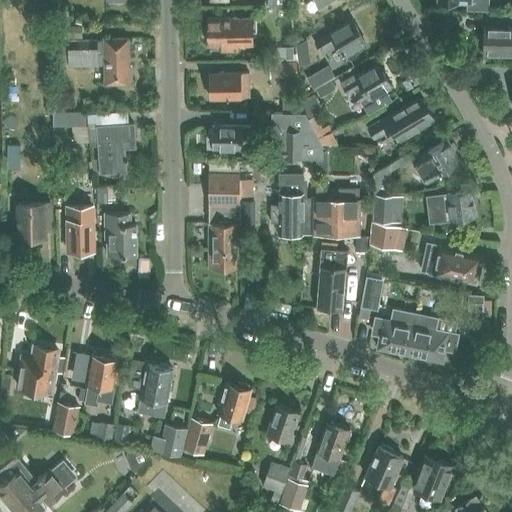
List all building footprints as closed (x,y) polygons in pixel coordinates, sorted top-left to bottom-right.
[(438,0),(438,2),(471,3),(470,10),(488,10),(488,0),(438,0)] [(352,16),(328,29),(329,31),(336,43),(343,54),(366,40),(352,16)] [(207,44),(221,44),(221,51),(238,51),(238,46),(252,46),(251,31),(255,31),(255,18),(207,18),(207,44)] [(511,55),(511,25),(484,25),(483,55),(511,55)] [(81,26),(57,26),(57,38),(81,38),(81,26)] [(329,31),(314,40),(321,52),(336,43),(329,31)] [(104,66),(104,83),(129,83),(128,38),(103,39),(67,41),(69,67),(104,66)] [(307,38),(296,45),(298,64),(310,62),(307,38)] [(278,49),(280,58),(291,57),(291,49),(278,49)] [(297,76),(296,60),(269,61),(270,77),(297,76)] [(357,77),(343,86),(345,90),(348,94),(354,90),(362,103),(368,113),(391,99),(385,89),(391,85),(385,75),(378,64),(356,77),(357,77)] [(210,72),(210,98),(249,98),(249,72),(210,72)] [(401,82),(406,90),(412,87),(407,78),(401,82)] [(330,79),(315,88),(316,89),(320,97),(336,87),(330,79)] [(8,97),(16,97),(16,86),(8,86),(8,97)] [(303,101),(312,116),(314,115),(322,110),(314,95),(303,101)] [(282,111),(303,111),(302,97),(282,97),(282,111)] [(388,130),(395,141),(407,134),(408,136),(417,130),(416,128),(433,118),(421,97),(382,120),(369,128),(375,138),(388,130)] [(53,111),(53,126),(84,126),(84,111),(53,111)] [(271,112),(271,157),(316,158),(322,158),(322,151),(322,146),(317,136),(308,118),(305,112),(271,112)] [(312,116),(308,118),(317,136),(323,133),(321,128),(314,115),(312,116)] [(89,127),(90,145),(98,145),(100,170),(126,168),(125,148),(135,147),(134,123),(96,126),(89,127)] [(252,126),(243,126),(239,125),(212,125),(212,148),(241,148),(241,139),(252,139),(252,126)] [(318,137),(322,145),(338,146),(331,133),(318,137)] [(423,153),(424,154),(413,161),(425,181),(436,175),(458,162),(446,140),(423,153)] [(13,145),(8,146),(8,157),(20,157),(20,145),(13,145)] [(316,158),(316,173),(327,172),(327,151),(322,151),(322,158),(316,158)] [(375,195),(377,195),(390,196),(390,172),(399,166),(400,167),(409,162),(404,153),(372,172),(372,192),(375,192),(375,195)] [(239,203),(239,172),(240,172),(240,160),(209,160),(209,268),(236,267),(236,223),(240,223),(240,213),(241,207),(241,203),(239,203)] [(240,178),(240,172),(239,172),(239,203),(241,203),(252,203),(252,178),(240,178)] [(278,234),(303,234),(314,233),(315,198),(315,197),(307,197),(307,180),(304,180),(304,173),(280,173),(279,204),(271,204),(271,223),(278,223),(278,234)] [(317,181),(317,198),(315,198),(314,233),(360,235),(360,236),(371,236),(373,220),(374,206),(360,206),(360,199),(325,198),(325,181),(317,181)] [(97,202),(108,202),(108,186),(97,186),(97,202)] [(447,192),(431,194),(434,220),(450,218),(475,215),(472,189),(447,192)] [(377,195),(375,220),(391,220),(392,196),(390,196),(377,195)] [(50,201),(18,201),(19,237),(45,236),(44,225),(50,225),(50,201)] [(93,250),(93,218),(92,203),(64,204),(65,251),(93,250)] [(131,212),(107,212),(107,255),(136,255),(136,223),(132,223),(131,212)] [(253,212),(240,213),(240,223),(254,223),(253,212)] [(373,220),(371,236),(370,245),(392,250),(397,225),(375,220),(373,220)] [(426,241),(420,269),(477,282),(482,253),(426,241)] [(347,250),(321,248),(316,307),(343,309),(347,250)] [(359,305),(376,308),(382,278),(365,275),(359,305)] [(467,321),(482,321),(482,294),(467,294),(467,321)] [(361,306),(359,316),(368,317),(370,308),(361,306)] [(376,314),(372,333),(380,334),(378,343),(377,348),(406,354),(442,361),(444,350),(455,352),(458,333),(454,332),(436,328),(438,318),(427,315),(414,313),(404,310),(392,307),(390,317),(384,316),(376,314)] [(476,341),(470,339),(467,352),(486,356),(488,344),(487,343),(476,341)] [(33,354),(21,352),(17,387),(53,391),(62,348),(34,344),(33,354)] [(89,384),(88,388),(81,387),(82,377),(69,375),(68,385),(79,386),(77,398),(85,399),(84,401),(96,403),(97,400),(109,402),(111,388),(117,358),(92,354),(87,384),(89,384)] [(139,397),(141,397),(139,405),(145,406),(144,411),(164,415),(166,403),(172,368),(133,361),(128,385),(140,388),(139,397)] [(3,376),(2,388),(9,389),(11,377),(3,376)] [(227,381),(218,412),(222,413),(217,425),(230,428),(234,417),(242,420),(244,411),(253,413),(257,397),(249,395),(251,388),(248,387),(249,383),(237,380),(236,384),(227,381)] [(53,431),(73,434),(78,407),(58,403),(53,431)] [(266,434),(289,442),(299,411),(277,403),(266,434)] [(203,453),(212,422),(190,416),(186,427),(180,454),(196,458),(198,451),(203,453)] [(96,442),(110,444),(114,423),(100,420),(96,442)] [(311,467),(334,475),(335,472),(345,476),(350,462),(339,458),(350,428),(327,420),(311,467)] [(131,424),(118,422),(113,440),(128,443),(131,424)] [(180,455),(180,454),(186,427),(164,423),(159,451),(180,455)] [(3,424),(3,431),(11,441),(25,429),(3,424)] [(135,472),(150,457),(147,451),(127,446),(126,450),(126,454),(127,459),(127,461),(129,466),(131,469),(135,472)] [(365,476),(385,486),(389,487),(390,486),(403,456),(379,446),(365,476)] [(10,449),(0,456),(0,473),(6,480),(0,485),(0,492),(16,511),(33,511),(41,506),(37,500),(38,500),(41,497),(48,506),(68,489),(66,486),(70,483),(56,465),(51,469),(50,468),(50,467),(37,478),(22,461),(11,448),(10,449)] [(412,488),(439,499),(452,465),(425,454),(412,488)] [(278,502),(280,502),(295,460),(294,460),(289,473),(288,472),(290,467),(270,460),(261,484),(273,488),(269,500),(277,503),(278,502)] [(295,460),(280,502),(299,509),(307,485),(308,485),(310,480),(303,478),(307,464),(295,460)] [(333,504),(343,509),(350,511),(351,511),(361,491),(347,485),(343,483),(333,504)] [(389,487),(385,486),(379,500),(389,505),(397,489),(390,486),(389,487)] [(105,511),(123,511),(133,503),(124,494),(105,511)] [(486,511),(475,495),(455,508),(457,511),(486,511)] [(406,511),(407,510),(410,504),(395,498),(393,503),(391,502),(386,511),(406,511)]
